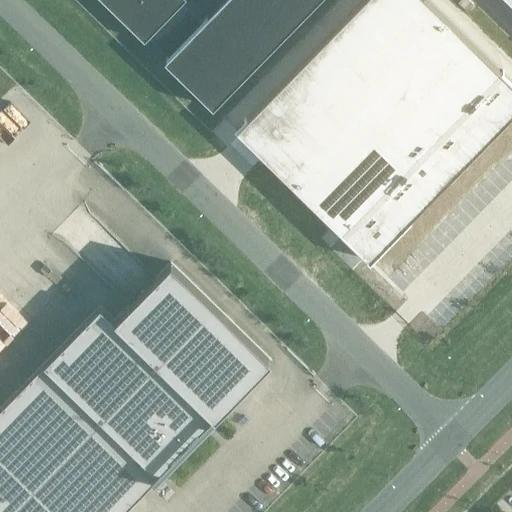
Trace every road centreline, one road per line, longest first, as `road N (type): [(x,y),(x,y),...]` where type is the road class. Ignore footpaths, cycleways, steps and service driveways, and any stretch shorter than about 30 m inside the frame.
road 1 (unclassified): [(451,438),(7,0)]
road 2 (unknown): [(116,107),(0,230)]
